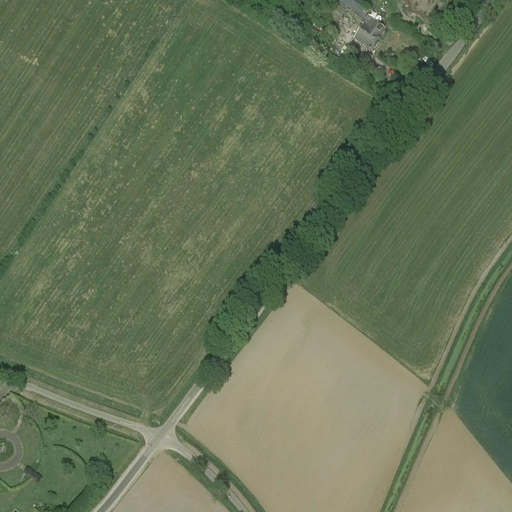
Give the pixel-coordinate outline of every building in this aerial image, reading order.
[(330,0),(361,21),(370,9),(357,0),(330,0)] [(328,8),(324,6),(317,16),(321,18),(318,22),(333,31),(346,12),(331,3),(328,8)] [(361,23),(364,25),(354,40),(370,51),(386,31),(374,24),(375,22),(366,16),(361,23)] [(288,39),(297,25),(291,20),(281,35),(288,39)] [(290,41),(296,44),(304,31),(299,27),(290,41)] [(305,39),(308,42),(304,49),(311,54),(316,46),(319,48),(325,38),(319,34),(320,32),(317,30),(316,32),(311,29),(305,39)] [(323,49),(320,54),(350,72),(355,64),(349,60),(347,64),(323,49)]
